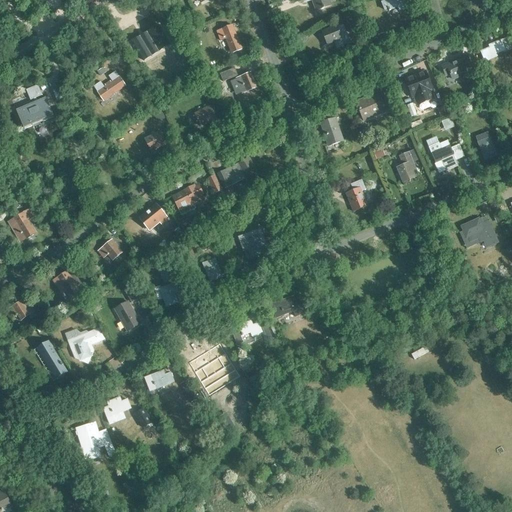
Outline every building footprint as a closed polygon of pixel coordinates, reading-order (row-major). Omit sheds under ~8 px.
[(316,12),(332,6),(329,0),(298,0),(301,5),(312,1),(316,12)] [(405,0),(402,0),(399,1),(398,0),(389,0),(382,3),(385,11),(388,9),(389,12),(397,8),(399,12),(408,8),(405,0)] [(337,49),(351,43),(343,25),(337,28),(337,26),(322,33),(327,46),(334,43),(337,49)] [(132,42),(141,56),(159,45),(161,49),(162,48),(163,49),(170,45),(159,26),(132,42)] [(233,26),(217,32),(220,40),(224,38),(225,38),(228,45),(234,59),(244,55),(238,41),(233,26)] [(189,32),(194,46),(200,44),(195,30),(189,32)] [(505,51),(505,53),(511,50),(511,49),(508,39),(490,46),(491,48),(481,53),(485,62),(496,57),(495,55),(505,51)] [(451,75),(453,80),(473,72),(466,55),(461,57),(462,58),(442,67),(446,77),(451,75)] [(220,74),(223,82),(238,76),(235,68),(220,74)] [(418,106),(434,100),(431,91),(433,90),(426,72),(405,80),(412,98),(414,98),(418,106)] [(94,88),(104,102),(126,87),(116,73),(109,78),(113,83),(105,88),(101,83),(94,88)] [(236,80),(242,94),(257,88),(252,74),(236,80)] [(204,87),(208,93),(213,90),(209,83),(204,87)] [(46,98),(37,102),(36,98),(42,96),(38,86),(26,91),(30,101),(34,99),(35,103),(16,111),(24,130),(54,117),(46,98)] [(53,91),(57,102),(65,99),(60,88),(53,91)] [(476,97),(486,99),(488,92),(478,90),(476,97)] [(386,102),(380,104),(377,95),(357,103),(362,118),(382,109),(384,113),(389,111),(386,102)] [(195,115),(201,128),(216,120),(210,107),(195,115)] [(321,124),(328,147),(343,142),(335,120),(338,119),(336,113),(330,115),(332,121),(321,124)] [(410,125),(412,129),(423,125),(421,120),(410,125)] [(144,140),(151,153),(166,145),(160,132),(144,140)] [(478,143),(485,161),(497,156),(490,139),(478,143)] [(446,172),(458,167),(453,156),(454,156),(449,146),(431,154),(435,164),(441,162),(446,172)] [(373,152),(377,160),(385,156),(382,148),(373,152)] [(398,169),(403,180),(417,174),(412,163),(418,160),(414,150),(399,157),(403,166),(398,169)] [(246,187),(259,181),(248,160),(217,175),(225,189),(231,186),(227,179),(237,174),(241,181),(243,180),(246,187)] [(9,166),(15,176),(21,172),(15,163),(9,166)] [(207,179),(215,195),(223,191),(215,175),(207,179)] [(346,195),(353,213),(367,207),(361,192),(366,191),(362,181),(351,185),(353,192),(346,195)] [(172,198),(181,216),(195,209),(193,205),(201,201),(194,187),(172,198)] [(225,192),(232,207),(238,204),(231,189),(225,192)] [(156,205),(139,219),(149,232),(160,223),(162,226),(169,221),(156,205)] [(479,219),(461,227),(466,239),(468,238),(470,243),(478,239),(480,243),(484,242),(487,249),(498,244),(488,222),(483,224),(481,220),(479,220),(479,219)] [(13,229),(21,243),(35,234),(27,220),(13,229)] [(252,259),(264,254),(257,236),(240,243),(244,253),(249,251),(252,259)] [(109,256),(113,261),(122,254),(112,242),(99,252),(104,258),(107,256),(108,257),(109,256)] [(203,265),(210,283),(222,278),(215,260),(203,265)] [(67,273),(53,282),(58,290),(63,287),(66,292),(71,299),(85,290),(76,276),(71,279),(67,273)] [(175,295),(184,292),(181,282),(172,285),(161,289),(160,286),(154,288),(159,301),(163,300),(166,308),(178,304),(175,295)] [(124,291),(131,304),(137,300),(130,288),(124,291)] [(296,318),(305,314),(297,294),(270,305),(272,309),(270,310),(271,315),(273,314),(276,319),(294,312),(296,318)] [(18,317),(21,322),(31,315),(22,302),(8,311),(13,319),(17,317),(18,317)] [(114,311),(127,333),(141,325),(128,303),(114,311)] [(258,325),(252,327),(251,323),(239,327),(243,337),(251,334),(252,337),(261,333),(258,325)] [(72,344),(79,362),(91,357),(84,340),(72,344)] [(33,352),(52,384),(66,375),(48,343),(33,352)] [(214,349),(208,351),(207,347),(187,354),(192,367),(217,358),(214,349)] [(223,363),(224,365),(230,362),(229,361),(233,359),(229,347),(218,352),(222,363),(223,363)] [(170,374),(164,377),(162,373),(145,379),(149,391),(147,392),(149,398),(150,398),(150,399),(154,397),(153,396),(154,396),(152,392),(173,383),(170,374)] [(127,401),(121,403),(119,399),(107,404),(111,414),(120,410),(121,413),(130,410),(127,401)] [(144,409),(135,414),(143,429),(152,423),(144,409)] [(95,424),(76,430),(86,462),(101,458),(98,449),(103,447),(104,447),(103,445),(102,445),(101,441),(95,424)] [(110,442),(103,445),(104,447),(108,457),(115,455),(110,442)] [(0,511),(2,511),(11,507),(4,493),(0,495),(0,511)]
